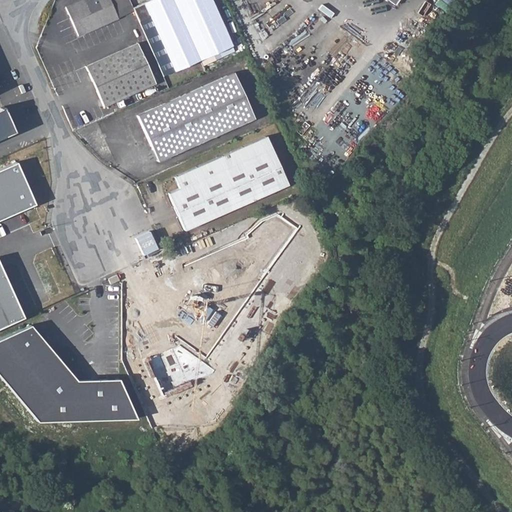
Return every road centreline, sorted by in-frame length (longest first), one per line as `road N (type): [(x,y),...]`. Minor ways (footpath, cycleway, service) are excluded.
road 1 (unclassified): [(75,167),(74,208),(99,263),(138,246),(112,189),(90,176)]
road 2 (unclassified): [(23,0),(15,23),(75,167)]
